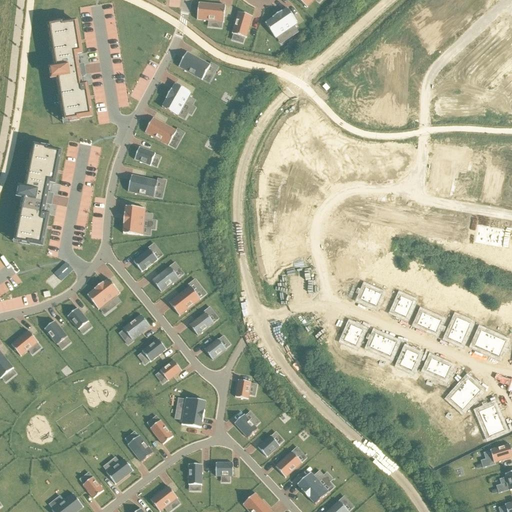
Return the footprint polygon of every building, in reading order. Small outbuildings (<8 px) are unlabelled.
[(297,0),(307,8),(314,0),(297,0)] [(456,0),(467,13),(480,0),(456,0)] [(445,2),(435,12),(447,26),(458,16),(445,2)] [(199,3),(197,20),(209,21),(222,23),(224,23),(226,6),(199,3)] [(273,19),(265,24),(276,39),(277,38),(289,30),(293,36),(293,37),(299,33),(294,26),(298,24),(288,9),(282,13),(282,12),(273,18),(273,19)] [(238,13),(232,34),(234,35),(244,38),(246,38),(253,17),(238,13)] [(440,38),(421,19),(408,32),(426,52),(440,38)] [(56,34),(50,35),(52,44),(55,44),(56,51),(53,51),(61,98),(63,98),(64,105),(62,105),(63,114),(69,114),(70,123),(79,121),(79,120),(92,118),(87,86),(81,86),(76,55),(82,54),(77,22),(64,25),(63,23),(54,25),(56,34)] [(511,23),(511,22),(499,32),(511,47),(511,23)] [(490,38),(479,48),(491,63),(502,52),(490,38)] [(372,79),(404,81),(406,54),(373,53),(372,79)] [(187,54),(178,69),(201,83),(210,69),(187,54)] [(464,59),(448,73),(457,82),(473,69),(464,59)] [(167,100),(162,108),(178,117),(178,116),(186,103),(192,107),(193,107),(196,101),(189,97),(191,93),(176,84),(172,90),(166,100),(167,100)] [(366,118),(399,120),(401,94),(368,93),(366,118)] [(444,93),(443,112),(478,114),(479,94),(444,93)] [(153,118),(145,133),(169,146),(177,132),(153,118)] [(439,145),(436,162),(458,165),(462,147),(439,145)] [(19,225),(17,234),(22,235),(21,244),(30,246),(30,244),(43,247),(49,215),(44,214),(46,203),(48,194),(50,183),(55,184),(62,153),(49,150),(49,148),(39,147),(38,156),(32,155),(31,163),(30,164),(33,165),(32,172),(29,171),(29,172),(26,189),(24,199),(20,217),(20,218),(23,218),(22,225),(19,225)] [(139,148),(135,160),(151,166),(151,165),(155,155),(156,154),(139,148)] [(346,155),(357,176),(369,169),(356,149),(346,155)] [(410,159),(403,149),(389,158),(395,170),(410,159)] [(301,164),(314,180),(330,165),(317,150),(301,164)] [(132,176),(128,192),(154,198),(158,182),(132,176)] [(500,180),(485,177),(481,196),(497,199),(500,180)] [(433,179),(431,191),(451,194),(454,182),(433,179)] [(305,205),(309,195),(287,186),(282,197),(305,205)] [(381,213),(382,202),(370,202),(370,213),(381,213)] [(124,225),(123,234),(141,236),(141,235),(143,220),(151,221),(151,214),(144,213),(144,209),(126,207),(125,214),(124,225)] [(410,225),(412,216),(402,214),(400,223),(410,225)] [(350,219),(337,215),(333,232),(346,235),(350,219)] [(439,232),(440,222),(431,220),(429,230),(439,232)] [(283,234),(301,238),(303,225),(285,221),(283,234)] [(462,238),(464,228),(455,227),(454,237),(462,238)] [(497,246),(499,234),(479,231),(477,242),(497,246)] [(150,252),(133,264),(141,274),(158,262),(150,252)] [(292,268),(305,265),(302,253),(289,257),(292,268)] [(340,281),(353,278),(348,258),(335,261),(340,281)] [(47,281),(54,288),(73,270),(67,263),(47,281)] [(170,267),(152,281),(161,293),(179,279),(179,278),(170,267)] [(311,277),(298,280),(303,297),(316,294),(311,277)] [(95,290),(88,296),(99,310),(100,309),(111,301),(116,307),(121,303),(117,296),(120,294),(109,279),(104,283),(103,283),(94,290),(95,290)] [(367,286),(363,296),(376,302),(381,292),(367,286)] [(190,287),(169,303),(179,316),(201,300),(191,287),(190,287)] [(396,302),(392,309),(405,315),(408,307),(396,302)] [(78,308),(68,317),(79,330),(89,322),(78,308)] [(425,310),(420,321),(432,326),(437,315),(425,310)] [(206,313),(190,326),(198,336),(214,324),(213,323),(206,313)] [(141,315),(123,329),(133,341),(150,327),(141,315)] [(327,332),(327,319),(307,320),(307,332),(327,332)] [(56,320),(45,330),(58,345),(69,336),(56,320)] [(451,323),(448,333),(460,337),(463,328),(451,323)] [(366,331),(354,326),(345,346),(356,351),(366,331)] [(29,331),(12,345),(21,357),(29,350),(37,344),(38,343),(29,331)] [(481,333),(478,345),(499,351),(502,339),(481,333)] [(396,346),(381,339),(375,353),(389,361),(396,346)] [(159,340),(142,352),(143,353),(150,362),(150,363),(167,350),(159,340)] [(218,340),(205,350),(213,361),(226,350),(226,349),(219,340),(218,340)] [(420,355),(409,350),(404,360),(416,366),(420,355)] [(0,351),(0,378),(1,379),(2,378),(12,370),(14,369),(0,351)] [(174,361),(160,371),(161,372),(167,381),(168,382),(182,371),(174,361)] [(449,369),(433,361),(426,375),(443,383),(449,369)] [(238,381),(235,398),(248,400),(251,383),(238,381)] [(476,389),(466,381),(454,396),(464,405),(476,389)] [(178,413),(176,420),(184,421),(183,426),(201,429),(202,422),(203,422),(205,411),(204,411),(206,402),(188,399),(188,401),(185,414),(178,413)] [(504,431),(494,406),(478,412),(489,437),(504,431)] [(244,415),(235,424),(248,439),(258,430),(244,415)] [(160,422),(150,429),(163,445),(173,437),(161,421),(160,422)] [(511,457),(511,452),(506,433),(476,442),(483,466),(511,457)] [(130,444),(128,445),(142,463),(154,454),(140,436),(138,437),(130,444)] [(271,436),(258,448),(267,458),(280,446),(271,436)] [(276,466),(286,477),(303,462),(293,451),(276,466)] [(108,472),(106,473),(116,485),(133,471),(124,459),(119,463),(108,472)] [(217,462),(217,475),(234,475),(235,462),(217,462)] [(190,463),(189,483),(203,484),(203,463),(190,463)] [(297,484),(316,503),(329,491),(311,471),(297,484)] [(84,485),(83,486),(94,499),(104,491),(93,477),(92,478),(84,485)] [(168,487),(151,500),(159,511),(160,511),(178,498),(168,487)] [(243,511),(255,511),(261,506),(243,487),(231,498),(243,511)] [(72,494),(51,511),(52,511),(77,511),(83,508),(72,494)] [(327,511),(349,511),(351,511),(341,500),(327,511)]
